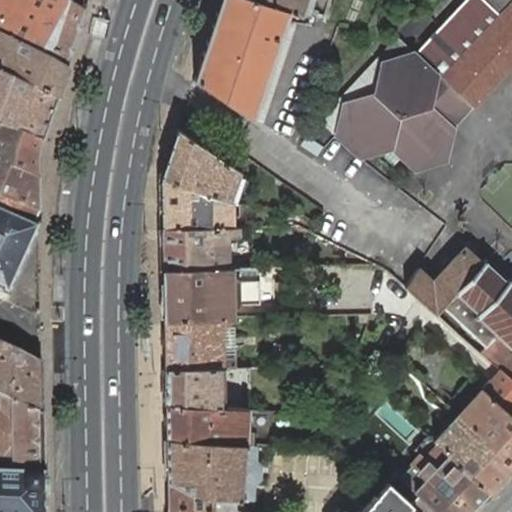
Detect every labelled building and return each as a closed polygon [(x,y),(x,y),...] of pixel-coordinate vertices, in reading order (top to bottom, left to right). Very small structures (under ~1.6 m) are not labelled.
[(0,38),(64,74),(83,15),(54,0),(1,0),(0,2),(0,38)] [(259,0),(220,0),(194,78),(250,115),(268,58),(275,37),(285,9),(259,0)] [(259,0),(285,9),(299,14),(303,0),(259,0)] [(303,0),(299,14),(304,15),(308,0),(303,0)] [(360,116),(341,141),(361,158),(392,148),(416,169),(447,158),(454,125),(431,103),(434,87),(441,85),(450,83),(443,77),(511,3),(511,0),(464,0),(447,19),(420,48),(416,52),(404,65),(375,96),(358,114),(360,116)] [(473,105),(511,63),(511,3),(443,77),(450,83),(473,105)] [(268,58),(250,115),(263,124),(299,14),(285,9),(275,37),(268,58)] [(0,80),(54,105),(64,74),(0,38),(0,80)] [(404,65),(416,52),(414,50),(381,60),(378,76),(360,81),(346,85),(336,135),(341,141),(360,116),(358,114),(375,96),(404,65)] [(363,65),(360,81),(378,76),(381,60),(363,65)] [(0,130),(40,145),(54,105),(0,80),(0,130)] [(431,103),(454,125),(473,105),(450,83),(441,85),(434,87),(431,103)] [(223,198),(230,199),(232,195),(237,197),(243,193),(247,184),(244,178),(238,176),(240,171),(177,128),(161,176),(161,177),(223,198)] [(0,130),(0,168),(36,181),(36,158),(40,145),(0,130)] [(0,202),(37,216),(36,181),(0,168),(0,202)] [(230,226),(230,199),(223,198),(161,177),(162,227),(223,226),(230,226)] [(0,296),(6,299),(37,231),(31,228),(37,216),(0,202),(0,296)] [(235,235),(235,226),(230,226),(223,226),(162,227),(162,267),(225,266),(224,235),(230,235),(235,235)] [(402,284),(435,312),(440,306),(482,260),(480,258),(478,260),(464,246),(432,280),(418,267),(402,284)] [(511,284),(510,282),(511,279),(511,278),(510,276),(505,282),(486,263),(488,260),(485,257),(482,260),(440,306),(485,346),(497,333),(511,347),(509,351),(511,352),(511,284)] [(239,278),(239,266),(236,266),(229,266),(225,266),(162,267),(164,317),(221,316),(230,316),(230,306),(235,306),(238,302),(259,301),(258,278),(245,278),(239,278)] [(435,312),(480,351),(485,346),(440,306),(435,312)] [(164,317),(164,367),(220,366),(222,366),(235,366),(235,356),(222,356),(222,325),(234,325),(233,316),(230,316),(221,316),(164,317)] [(511,379),(511,352),(509,351),(511,347),(497,333),(485,346),(480,351),(499,368),(511,379)] [(0,397),(40,418),(39,366),(0,347),(0,397)] [(164,367),(165,403),(221,406),(220,366),(164,367)] [(510,415),(511,413),(511,379),(499,368),(480,388),(510,415)] [(511,465),(511,464),(511,416),(510,415),(480,388),(469,401),(463,407),(457,414),(511,465)] [(0,397),(0,477),(42,478),(40,418),(0,397)] [(165,403),(166,437),(239,443),(250,443),(251,431),(246,430),(247,408),(221,406),(165,403)] [(448,454),(488,490),(511,465),(457,414),(450,421),(444,427),(433,440),(437,443),(448,454)] [(217,501),(224,504),(234,509),(235,495),(251,497),(252,482),(259,478),(260,465),(254,459),(256,444),(250,443),(239,443),(166,437),(166,478),(199,493),(217,501)] [(423,458),(427,461),(434,468),(448,454),(437,443),(426,455),(423,458)] [(419,494),(437,511),(465,511),(488,490),(448,454),(434,468),(427,461),(422,467),(419,469),(412,463),(399,476),(414,490),(419,494)] [(0,477),(0,511),(42,511),(42,478),(0,477)] [(166,478),(167,506),(212,506),(217,506),(217,501),(199,493),(166,478)] [(401,511),(410,502),(386,479),(357,511),(401,511)] [(401,511),(437,511),(419,494),(410,502),(401,511)] [(212,506),(212,511),(223,511),(224,504),(217,501),(217,506),(212,506)]
